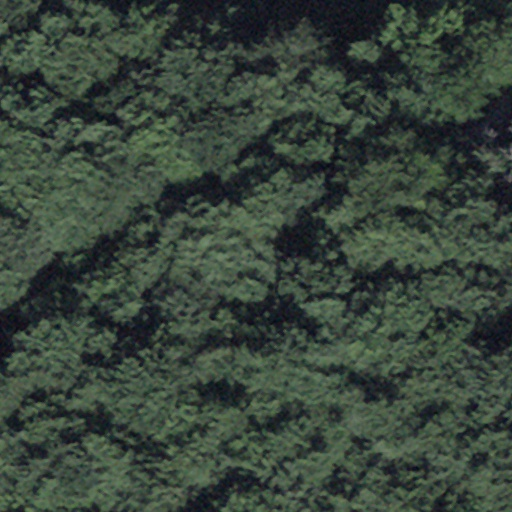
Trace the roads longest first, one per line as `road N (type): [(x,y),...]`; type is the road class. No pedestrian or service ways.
road 1 (track): [(119,0),(112,57),(52,233),(70,267),(110,273),(219,137),(433,0)]
road 2 (track): [(511,106),(395,290),(334,511)]
